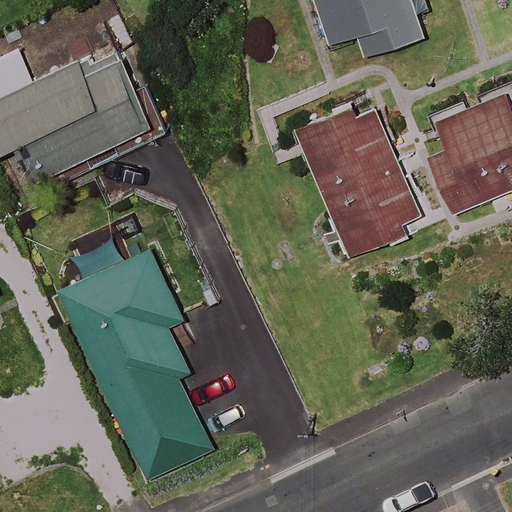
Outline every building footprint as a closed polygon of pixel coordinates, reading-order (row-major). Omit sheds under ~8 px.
[(426,31),(415,0),(319,0),(333,40),(360,31),(367,51),(426,31)] [(166,135),(128,42),(35,80),(22,48),(0,57),(0,152),(22,143),(40,187),(166,135)] [(511,92),(510,87),(439,116),(449,139),(429,147),(455,209),(511,185),(511,92)] [(355,250),(391,235),(397,248),(422,238),(415,219),(422,216),(370,89),(301,117),(355,250)] [(184,313),(155,248),(61,291),(145,479),(216,446),(182,372),(191,368),(169,320),(184,313)]
